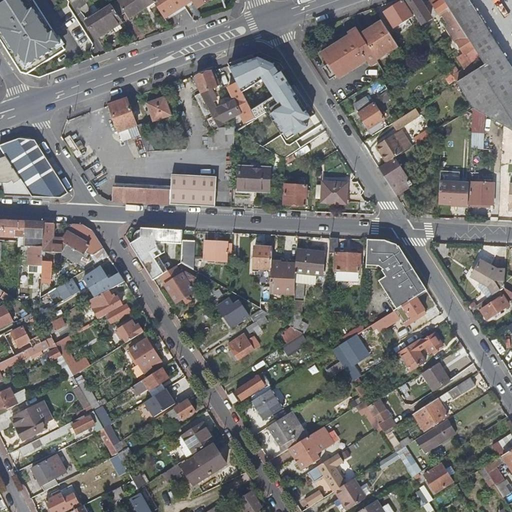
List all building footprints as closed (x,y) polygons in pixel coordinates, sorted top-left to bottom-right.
[(20,72),(28,75),(65,51),(32,0),(8,0),(0,5),(0,33),(2,37),(6,42),(3,45),(20,72)] [(117,0),(111,5),(119,18),(127,14),(131,19),(155,4),(152,0),(117,0)] [(152,0),(155,4),(165,20),(192,2),(190,0),(152,0)] [(190,0),(192,2),(197,10),(211,0),(190,0)] [(419,0),(408,0),(406,1),(421,25),(431,18),(419,0)] [(473,47),(443,0),(442,0),(433,6),(441,19),(443,18),(449,27),(446,29),(455,44),(457,43),(463,53),(464,53),(473,47)] [(443,0),(473,47),(480,58),(484,65),(474,71),(469,75),(457,82),(473,108),(486,114),(499,121),(503,124),(511,129),(511,69),(472,5),(474,4),(472,0),(470,0),(469,1),(468,0),(443,0)] [(403,1),(385,13),(395,28),(413,17),(403,1)] [(95,38),(122,22),(119,18),(111,5),(110,4),(84,21),(95,38)] [(384,24),(382,21),(369,30),(370,32),(384,24)] [(377,60),(399,47),(384,24),(370,32),(369,30),(362,35),(361,33),(353,39),(351,36),(321,54),(328,66),(329,65),(338,79),(367,61),(370,66),(378,62),(377,60)] [(349,33),(351,36),(353,39),(361,33),(357,28),(349,33)] [(473,47),(464,53),(471,64),(480,58),(473,47)] [(294,154),(326,134),(279,61),(277,59),(270,56),(264,54),(256,57),(258,62),(233,72),(237,77),(262,116),(256,120),(257,123),(269,115),(294,154)] [(465,68),(469,75),(474,71),(467,60),(462,63),(465,68)] [(457,82),(469,75),(465,68),(453,75),(457,82)] [(220,131),(222,130),(226,129),(222,122),(241,116),(247,125),(248,125),(256,120),(262,116),(237,77),(229,82),(238,96),(239,101),(215,109),(207,92),(217,88),(211,73),(193,80),(220,131)] [(455,80),(451,74),(444,78),(449,85),(455,80)] [(370,129),(375,135),(388,127),(384,120),(385,119),(375,104),(373,105),(368,97),(357,105),(362,112),(360,114),(369,130),(370,129)] [(172,117),(165,98),(147,105),(153,123),(172,117)] [(134,118),(127,100),(118,103),(110,107),(116,124),(134,118)] [(486,114),(473,108),(472,133),(485,134),(486,114)] [(415,109),(392,124),(397,131),(406,125),(405,123),(418,115),(415,109)] [(134,118),(116,124),(120,134),(123,144),(142,138),(138,128),(137,126),(134,118)] [(142,138),(145,147),(151,145),(143,124),(137,126),(138,128),(142,138)] [(247,125),(236,132),(248,139),(254,135),(248,125),(247,125)] [(221,142),(234,139),(235,131),(235,127),(226,129),(222,130),(221,142)] [(209,150),(234,148),(234,139),(221,142),(222,130),(220,131),(210,137),(209,150)] [(413,138),(416,144),(429,136),(426,130),(413,138)] [(398,135),(391,138),(401,154),(407,150),(398,135)] [(84,156),(71,138),(65,142),(78,161),(84,156)] [(377,147),(387,163),(394,158),(401,154),(391,138),(377,147)] [(70,195),(37,145),(16,139),(15,140),(9,143),(1,149),(7,159),(0,160),(0,182),(10,184),(13,181),(15,184),(21,181),(32,198),(33,198),(68,200),(70,195)] [(274,175),(284,175),(284,165),(284,160),(275,155),(274,175)] [(295,158),(293,155),(284,160),(284,165),(295,158)] [(387,163),(378,168),(395,195),(411,185),(394,158),(387,163)] [(271,192),(271,168),(241,167),(240,192),(253,193),(253,192),(271,192)] [(91,171),(86,174),(92,183),(97,180),(91,171)] [(173,190),(172,205),(184,206),(186,176),(174,176),(173,190)] [(186,176),(184,206),(205,207),(207,177),(186,176)] [(207,177),(205,207),(217,207),(218,178),(207,177)] [(305,186),(305,180),(293,180),(293,185),(286,185),(285,205),(305,205),(306,186),(305,186)] [(494,205),(495,183),(472,182),(471,203),(494,205)] [(440,183),(439,204),(469,206),(470,184),(440,183)] [(348,186),(324,184),(324,185),(323,199),(323,203),(346,206),(348,186)] [(116,203),(142,204),(172,205),(173,190),(116,187),(116,203)] [(25,236),(26,223),(0,221),(0,234),(14,235),(15,238),(17,238),(18,246),(20,247),(21,236),(25,236)] [(42,253),(44,224),(26,223),(25,236),(21,236),(20,247),(23,247),(24,238),(27,239),(28,236),(34,236),(33,247),(33,263),(42,263),(42,262),(42,261),(42,253)] [(42,253),(61,254),(78,264),(79,262),(83,256),(85,253),(91,257),(96,265),(109,257),(93,232),(83,226),(73,225),(67,240),(55,240),(56,224),(44,224),(42,253)] [(183,231),(142,229),(142,237),(131,244),(154,280),(160,276),(164,274),(155,259),(162,254),(157,246),(157,243),(182,244),(183,241),(183,231)] [(23,247),(33,247),(34,236),(28,236),(27,239),(24,238),(23,247)] [(330,238),(329,254),(336,254),(335,272),(336,272),(336,279),(358,280),(359,273),(360,273),(361,255),(338,254),(339,239),(330,238)] [(386,241),(368,240),(367,266),(380,266),(384,270),(382,271),(386,277),(379,281),(397,310),(403,306),(416,298),(427,291),(399,247),(386,241)] [(182,263),(193,269),(194,242),(183,241),(182,244),(182,263)] [(227,254),(232,254),(233,244),(207,242),(206,261),(227,262),(227,254)] [(255,271),(272,271),(272,261),(273,249),(256,248),(255,271)] [(295,295),(295,302),(302,302),(302,296),(304,296),(304,284),(304,280),(301,280),(301,274),(310,273),(317,274),(324,274),(324,252),(297,250),(297,266),(295,295)] [(89,259),(83,256),(79,262),(86,266),(89,259)] [(52,262),(42,261),(42,262),(42,263),(41,269),(41,278),(52,279),(52,262)] [(272,271),(271,294),(295,295),(297,266),(280,265),(280,262),(272,261),(272,271)] [(182,274),(177,266),(164,274),(160,276),(177,303),(184,299),(187,304),(193,301),(189,296),(194,292),(183,274),(182,274)] [(484,301),(500,291),(504,288),(505,270),(495,269),(490,267),(489,269),(486,267),(484,269),(479,266),(472,278),(480,283),(475,292),(480,296),(484,301)] [(125,282),(120,274),(108,280),(100,269),(93,273),(96,280),(98,283),(96,284),(102,295),(110,290),(125,282)] [(304,280),(304,284),(315,285),(317,274),(310,273),(301,274),(301,280),(304,280)] [(0,289),(0,297),(9,303),(16,300),(0,289)] [(102,295),(97,297),(107,314),(122,305),(117,298),(115,299),(110,290),(102,295)] [(221,296),(217,290),(213,294),(216,299),(221,296)] [(503,296),(500,291),(484,301),(487,307),(503,296)] [(509,306),(503,296),(487,307),(481,310),(488,320),(509,306)] [(44,297),(40,299),(39,313),(50,306),(44,297)] [(416,298),(403,306),(411,318),(403,323),(406,326),(426,313),(424,310),(416,298)] [(251,318),(241,302),(234,306),(231,300),(218,308),(231,330),(251,318)] [(270,314),(270,302),(261,302),(260,308),(263,310),(270,314)] [(302,320),(302,302),(295,302),(294,328),(303,334),(304,334),(310,325),(302,320)] [(130,313),(126,305),(106,316),(111,324),(130,313)] [(411,318),(403,306),(397,310),(395,311),(403,323),(411,318)] [(0,327),(12,322),(4,308),(0,310),(0,327)] [(39,316),(45,326),(50,323),(57,319),(51,309),(39,316)] [(270,314),(263,310),(252,317),(255,323),(257,322),(270,314)] [(393,312),(374,324),(378,331),(398,318),(393,312)] [(31,320),(34,318),(32,314),(19,321),(21,325),(31,320)] [(34,318),(31,320),(36,330),(45,326),(39,316),(34,318)] [(47,330),(50,336),(59,331),(64,328),(59,321),(51,325),(50,323),(45,326),(47,330)] [(136,327),(132,322),(128,325),(127,324),(118,329),(118,330),(123,339),(126,344),(144,333),(139,325),(136,327)] [(257,322),(255,323),(248,328),(252,333),(256,331),(260,336),(265,334),(257,322)] [(343,337),(346,342),(356,336),(364,331),(364,324),(343,337)] [(23,351),(24,352),(41,344),(38,337),(30,341),(23,328),(11,334),(20,352),(23,351)] [(303,334),(294,328),(284,335),(289,343),(301,336),(303,334)] [(50,336),(47,330),(37,335),(38,337),(41,344),(52,338),(50,336)] [(123,339),(118,330),(115,332),(120,340),(123,339)] [(63,340),(59,331),(50,336),(52,338),(55,344),(61,341),(63,340)] [(409,346),(398,353),(410,372),(424,363),(417,353),(425,348),(429,355),(442,346),(434,334),(421,342),(419,340),(409,346)] [(55,344),(62,357),(68,366),(73,375),(86,368),(90,365),(86,358),(76,364),(66,346),(73,342),(70,336),(63,340),(61,341),(55,344)] [(259,346),(253,336),(246,340),(244,336),(229,345),(232,350),(229,353),(234,362),(259,346)] [(301,336),(289,343),(281,348),(284,353),(304,341),(301,336)] [(367,352),(356,336),(346,342),(337,348),(352,371),(366,361),(363,356),(364,355),(363,354),(367,352)] [(24,352),(0,364),(0,381),(3,380),(0,372),(49,348),(51,354),(48,355),(52,362),(56,360),(62,357),(55,344),(52,338),(41,344),(24,352)] [(163,366),(147,340),(130,351),(146,377),(163,366)] [(390,351),(394,356),(398,353),(409,346),(406,341),(390,351)] [(337,348),(332,351),(340,363),(345,371),(348,375),(349,376),(353,382),(357,379),(352,371),(337,348)] [(62,357),(56,360),(61,370),(68,366),(62,357)] [(345,371),(340,363),(327,372),(331,379),(339,374),(342,379),(348,375),(345,371)] [(449,382),(438,364),(422,375),(433,392),(449,382)] [(61,370),(67,381),(71,379),(74,377),(73,375),(68,366),(61,370)] [(169,378),(163,368),(132,388),(136,396),(148,389),(149,391),(169,378)] [(269,384),(263,374),(236,391),(242,401),(269,384)] [(82,376),(75,380),(78,384),(79,387),(80,387),(85,384),(99,409),(103,407),(109,403),(105,398),(98,402),(86,381),(82,376)] [(476,385),(471,378),(448,393),(453,400),(476,385)] [(80,387),(94,413),(99,409),(85,384),(80,387)] [(339,393),(334,386),(325,391),(330,399),(339,393)] [(80,420),(94,413),(80,387),(79,387),(74,390),(85,408),(77,413),(80,420)] [(173,394),(169,388),(145,403),(154,418),(175,404),(170,396),(173,394)] [(0,411),(6,409),(7,411),(24,402),(20,396),(14,399),(9,390),(0,394),(0,411)] [(275,396),(271,390),(252,402),(264,421),(283,409),(279,402),(275,396)] [(281,392),(275,396),(279,402),(285,398),(281,392)] [(232,393),(228,396),(233,404),(237,401),(232,393)] [(20,396),(24,402),(29,400),(26,394),(20,396)] [(330,407),(338,419),(358,406),(351,395),(345,399),(344,397),(330,407)] [(442,405),(438,399),(415,413),(426,431),(449,415),(445,409),(447,407),(445,403),(442,405)] [(195,412),(189,401),(168,415),(172,420),(175,418),(180,415),(183,420),(195,412)] [(380,401),(369,408),(375,417),(380,414),(384,421),(390,417),(380,401)] [(369,408),(365,402),(358,406),(364,415),(367,413),(377,430),(381,427),(375,417),(369,408)] [(51,422),(42,404),(13,419),(13,423),(22,441),(45,430),(43,426),(51,422)] [(100,423),(104,430),(109,439),(110,441),(114,447),(119,444),(115,438),(105,420),(103,418),(108,415),(103,407),(99,409),(94,413),(100,423)] [(93,427),(97,433),(104,430),(100,423),(94,413),(80,420),(40,439),(43,446),(60,438),(59,435),(73,428),(78,435),(93,427)] [(291,413),(268,428),(281,447),(279,449),(282,454),(289,450),(307,438),(291,413)] [(183,420),(180,415),(175,418),(178,423),(183,420)] [(448,420),(416,440),(425,454),(457,434),(448,420)] [(188,459),(195,455),(215,442),(203,424),(183,437),(178,440),(184,449),(182,450),(188,459)] [(406,446),(415,441),(413,438),(411,440),(409,436),(400,442),(393,431),(396,429),(394,427),(385,433),(397,452),(406,446)] [(333,446),(323,428),(307,438),(289,450),(302,471),(320,460),(318,456),(333,446)] [(495,436),(490,428),(486,431),(491,439),(495,436)] [(498,441),(503,449),(511,444),(511,438),(509,434),(498,441)] [(33,451),(43,446),(40,439),(30,444),(33,451)] [(104,441),(114,458),(119,456),(118,455),(114,447),(110,441),(109,439),(104,441)] [(119,444),(114,447),(118,455),(128,450),(123,441),(119,444)] [(499,456),(505,452),(498,442),(492,446),(499,456)] [(30,444),(18,450),(21,457),(33,451),(30,444)] [(226,465),(214,446),(198,457),(182,467),(193,486),(204,479),(226,465)] [(422,472),(406,446),(397,452),(398,453),(401,458),(407,468),(413,477),(419,474),(422,472)] [(347,449),(341,453),(345,459),(351,455),(347,449)] [(122,463),(124,465),(133,459),(128,450),(118,455),(119,456),(122,463)] [(511,450),(484,468),(496,487),(502,497),(511,490),(505,480),(502,482),(493,466),(504,459),(511,473),(511,450)] [(169,457),(166,452),(153,460),(157,466),(169,457)] [(401,458),(398,453),(380,464),(383,469),(395,462),(401,458)] [(333,488),(345,481),(337,468),(344,462),(339,454),(309,473),(315,482),(325,476),(333,488)] [(114,458),(114,459),(117,465),(120,472),(126,469),(124,465),(122,463),(119,456),(114,458)] [(34,469),(46,492),(59,486),(57,481),(68,475),(58,457),(34,469)] [(407,468),(401,458),(395,462),(402,472),(407,468)] [(183,472),(179,465),(163,475),(169,485),(183,477),(180,473),(183,472)] [(445,470),(442,465),(425,476),(437,495),(454,483),(449,476),(445,470)] [(451,466),(445,470),(449,476),(455,472),(451,466)] [(496,487),(484,468),(480,471),(491,490),(496,487)] [(133,482),(138,491),(146,487),(151,483),(145,474),(141,476),(141,475),(132,480),(133,482)] [(360,487),(355,479),(347,484),(335,492),(340,499),(347,509),(347,511),(368,498),(366,496),(360,487)] [(315,484),(323,495),(329,490),(321,480),(315,484)] [(335,492),(347,484),(345,481),(333,488),(335,492)] [(366,483),(360,487),(366,496),(372,492),(366,483)] [(127,498),(122,488),(110,494),(115,503),(127,498)] [(426,488),(422,491),(426,497),(430,503),(431,502),(435,500),(426,488)] [(424,506),(430,503),(426,497),(422,491),(422,490),(416,493),(424,506)] [(52,511),(70,511),(62,495),(59,491),(52,494),(55,499),(47,502),(52,511)] [(150,511),(138,491),(128,498),(136,511),(150,511)] [(311,507),(325,498),(320,491),(306,500),(311,507)] [(236,511),(260,511),(259,509),(261,508),(252,492),(238,501),(241,507),(236,511)] [(342,511),(347,509),(340,499),(335,501),(342,511)] [(441,506),(436,499),(435,500),(431,502),(436,509),(441,506)] [(384,511),(382,508),(377,501),(358,511),(384,511)] [(432,511),(434,510),(430,503),(424,506),(427,511),(432,511)]
